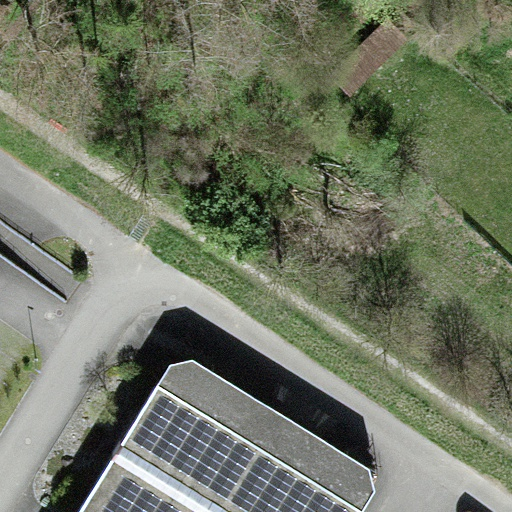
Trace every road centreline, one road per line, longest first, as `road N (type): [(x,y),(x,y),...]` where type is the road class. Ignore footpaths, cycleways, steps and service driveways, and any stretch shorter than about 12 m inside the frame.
road 1 (residential): [(491,511),(143,273)]
road 2 (residential): [(0,497),(143,273)]
road 3 (track): [(0,96),(176,221)]
